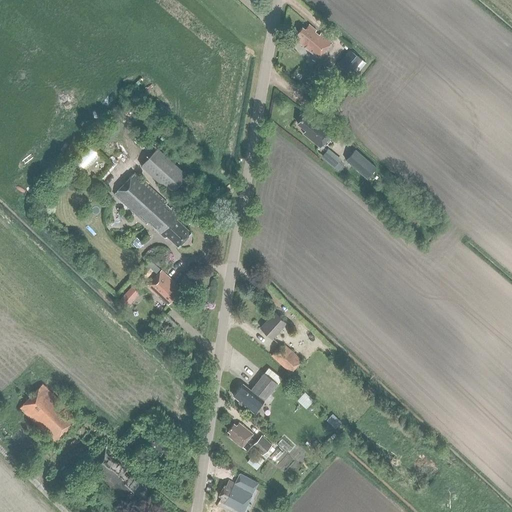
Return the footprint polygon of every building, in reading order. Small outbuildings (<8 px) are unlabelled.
[(296,35),(293,38),(318,59),(331,43),(320,34),(309,25),(304,30),(302,28),(296,35)] [(361,59),(348,49),(337,63),(350,73),(361,59)] [(320,148),(333,132),(310,114),(308,117),(305,114),(297,124),(305,130),(303,133),(320,148)] [(90,147),(74,165),(82,173),(99,155),(90,147)] [(157,147),(140,166),(170,193),(187,175),(157,147)] [(326,148),(320,157),(334,168),(340,160),(326,148)] [(355,148),(345,160),(366,178),(376,167),(355,148)] [(167,236),(178,247),(191,233),(177,219),(180,216),(134,173),(113,194),(146,225),(147,223),(157,232),(158,231),(165,238),(167,236)] [(136,237),(133,241),(133,245),(137,247),(140,247),(143,244),(136,237)] [(146,286),(167,306),(182,290),(161,271),(146,286)] [(141,291),(133,284),(118,300),(126,307),(141,291)] [(286,323),(274,313),(260,328),(272,338),(286,323)] [(290,373),(301,361),(281,343),(270,355),(290,373)] [(241,405),(243,404),(254,413),(277,384),(264,373),(250,390),(242,384),(233,396),(238,400),(238,403),(241,405)] [(19,407),(54,442),(77,418),(42,383),(19,407)] [(341,422),(332,415),(327,421),(335,428),(341,422)] [(236,426),(233,423),(227,431),(230,433),(228,436),(242,447),(252,434),(238,423),(236,426)] [(144,440),(160,454),(169,445),(153,430),(144,440)] [(132,446),(141,436),(135,431),(126,440),(132,446)] [(260,434),(250,445),(262,455),(271,444),(260,434)] [(316,441),(309,448),(314,452),(321,445),(316,441)] [(138,481),(141,478),(106,445),(87,466),(126,502),(129,499),(133,502),(146,488),(138,481)] [(257,467),(260,461),(250,456),(247,462),(257,467)] [(258,483),(240,473),(234,484),(228,481),(226,486),(224,485),(218,495),(221,497),(219,502),(239,511),(243,511),(252,494),(258,483)]
